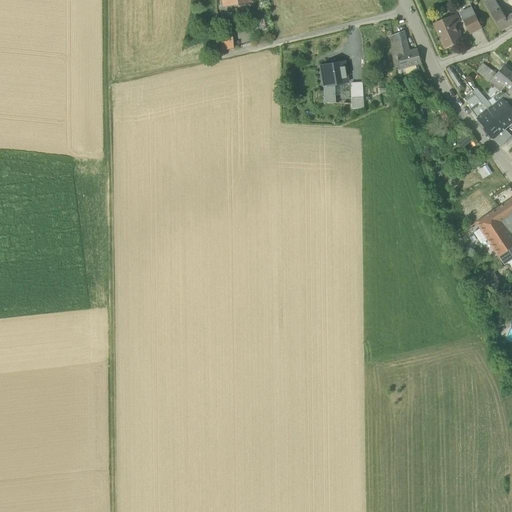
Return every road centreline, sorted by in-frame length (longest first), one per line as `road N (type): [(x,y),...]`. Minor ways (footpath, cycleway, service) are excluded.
road 1 (track): [(109,0),(113,511)]
road 2 (unclassified): [(408,10),(219,57)]
road 3 (residential): [(432,66),(511,174)]
